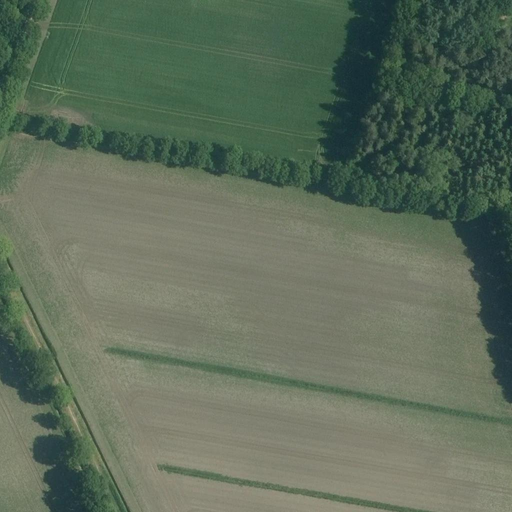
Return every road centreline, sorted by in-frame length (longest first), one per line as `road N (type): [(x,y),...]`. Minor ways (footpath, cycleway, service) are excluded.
road 1 (track): [(511,211),(0,120)]
road 2 (track): [(0,264),(118,511)]
